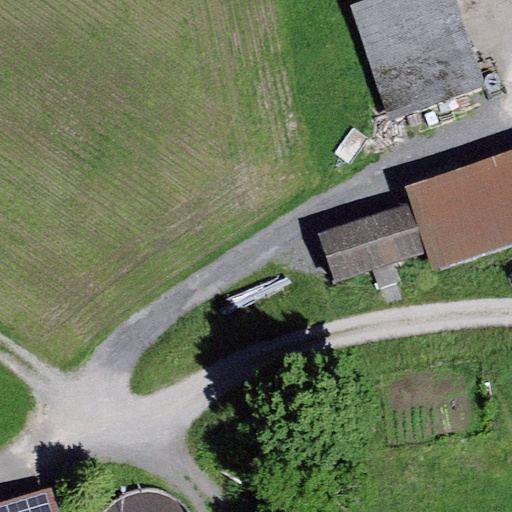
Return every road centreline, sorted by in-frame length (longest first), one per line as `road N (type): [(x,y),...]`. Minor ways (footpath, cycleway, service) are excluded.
road 1 (track): [(0,468),(299,345),(391,320),(511,312)]
road 2 (track): [(89,409),(127,350),(345,202),(511,121)]
road 3 (track): [(112,426),(0,345)]
